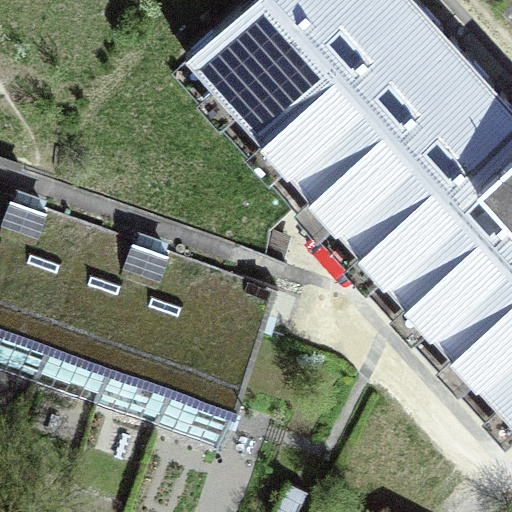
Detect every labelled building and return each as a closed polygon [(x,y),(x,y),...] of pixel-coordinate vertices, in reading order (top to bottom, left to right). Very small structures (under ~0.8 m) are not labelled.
[(511,101),(420,0),(243,0),(185,53),(511,413),(511,101)] [(0,283),(29,200),(0,190),(0,283)] [(0,283),(0,368),(34,381),(90,221),(29,200),(0,283)] [(34,381),(95,402),(151,243),(90,221),(34,381)] [(95,402),(156,423),(212,264),(151,243),(95,402)] [(277,286),(212,264),(156,423),(218,445),(233,402),(236,403),(277,286)]
